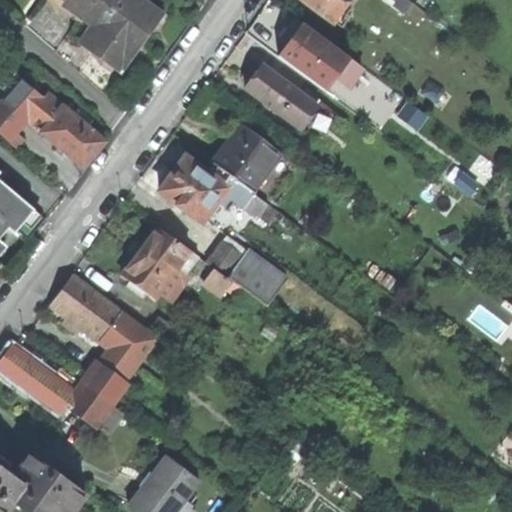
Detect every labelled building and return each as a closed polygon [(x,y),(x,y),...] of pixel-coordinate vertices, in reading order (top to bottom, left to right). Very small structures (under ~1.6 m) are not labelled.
[(138,0),(58,0),(105,35),(93,51),(119,71),(137,46),(159,15),(138,0)] [(301,0),(334,24),(350,0),(301,0)] [(404,0),(378,0),(399,15),(408,3),(404,0)] [(302,20),(277,55),(328,91),(337,78),(350,88),(366,66),(302,20)] [(245,89),(297,127),(315,104),(263,65),(254,77),(245,89)] [(42,98),(21,79),(0,103),(0,134),(16,147),(23,140),(15,132),(25,120),(83,168),(89,161),(104,142),(90,130),(94,126),(84,118),(80,122),(46,94),(42,98)] [(211,162),(218,167),(267,204),(294,167),(238,126),(226,143),(211,162)] [(265,224),(275,210),(267,204),(218,167),(211,176),(184,156),(174,169),(171,174),(167,175),(159,186),(159,190),(158,191),(175,204),(174,206),(185,214),(187,212),(201,223),(216,203),(222,207),(229,198),(242,208),(243,207),(265,224)] [(0,236),(7,229),(13,234),(16,230),(27,240),(44,220),(1,183),(0,184),(0,236)] [(145,293),(153,299),(178,266),(188,273),(185,278),(199,288),(203,282),(221,296),(226,290),(237,298),(242,290),(228,279),(157,227),(138,252),(121,275),(129,281),(126,286),(141,298),(145,293)] [(230,277),(228,279),(242,290),(266,307),(287,279),(246,249),(242,256),(221,241),(206,261),(227,276),(228,275),(230,277)] [(65,407),(94,429),(111,406),(127,384),(123,381),(155,337),(72,275),(61,290),(49,306),(108,349),(82,384),(59,367),(52,377),(11,346),(3,357),(0,361),(0,370),(60,414),(65,407)] [(182,350),(190,339),(159,317),(151,327),(182,350)] [(71,511),(84,494),(29,454),(11,478),(0,470),(0,511),(5,511),(13,502),(26,511),(71,511)] [(136,511),(190,511),(186,509),(196,496),(191,492),(199,482),(166,456),(146,481),(127,505),(136,511)] [(110,511),(84,494),(71,511),(110,511)]
